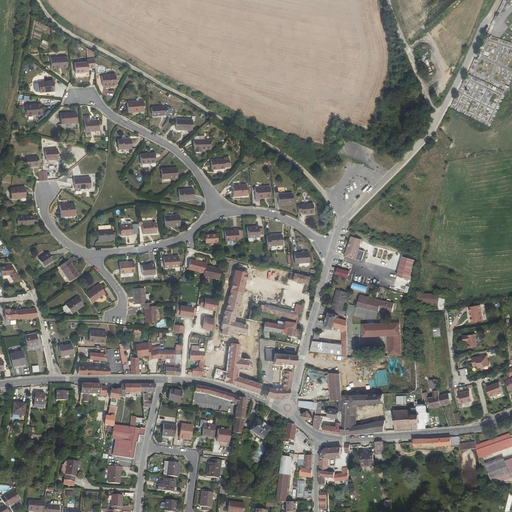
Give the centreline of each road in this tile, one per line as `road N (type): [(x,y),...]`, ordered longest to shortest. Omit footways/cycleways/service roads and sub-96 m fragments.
road 1 (track): [(38,0),(65,31),(279,152),(343,217)]
road 2 (residential): [(82,94),(167,143),(197,172),(220,213)]
road 3 (primary): [(321,436),(489,425)]
road 4 (residential): [(287,408),(331,250)]
road 5 (residential): [(77,250),(146,247),(184,237),(220,213)]
road 6 (primary): [(159,379),(213,384),(287,408)]
road 7 (track): [(435,120),(388,0)]
road 8 (residential): [(54,379),(35,294),(0,301)]
road 9 (residential): [(220,213),(266,212),(331,250)]
